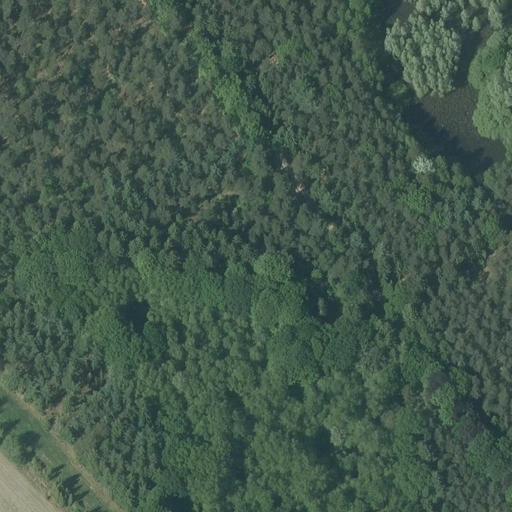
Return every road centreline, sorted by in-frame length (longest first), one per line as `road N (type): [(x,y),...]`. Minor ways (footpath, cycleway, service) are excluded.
road 1 (track): [(511,490),(164,0)]
road 2 (track): [(267,150),(131,191),(0,209)]
